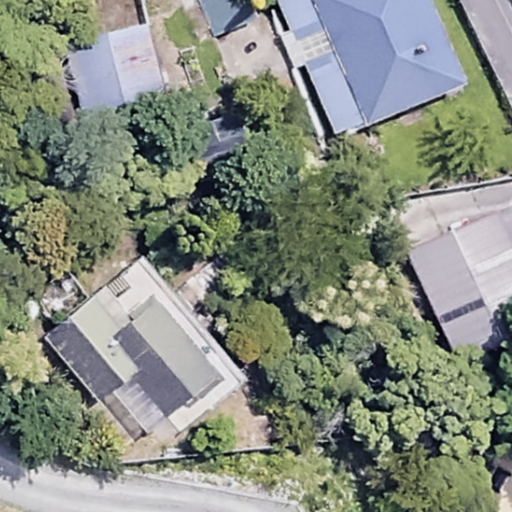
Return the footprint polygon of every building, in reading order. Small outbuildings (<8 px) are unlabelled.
[(253,17),(247,0),(189,0),(198,32),(253,17)] [(426,0),(310,0),(331,49),(287,67),(317,139),(459,79),(426,0)] [(160,103),(138,21),(79,37),(101,119),(160,103)] [(511,331),(511,215),(507,202),(396,248),(443,360),(511,331)] [(186,331),(129,256),(33,329),(90,404),(186,331)]
